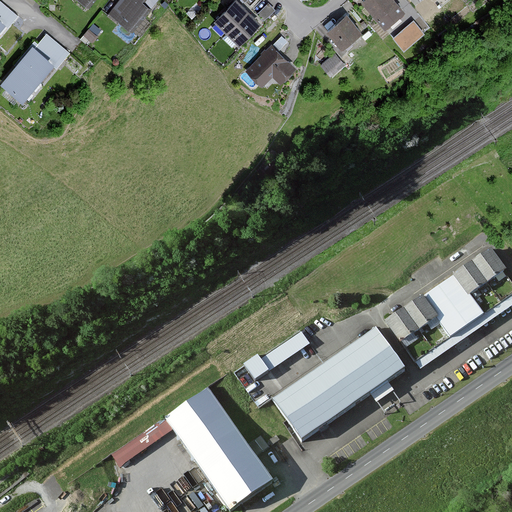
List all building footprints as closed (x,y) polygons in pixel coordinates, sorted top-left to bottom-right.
[(74,0),(86,9),(92,0),(74,0)] [(127,0),(117,13),(113,10),(108,16),(130,35),(155,6),(147,0),(127,0)] [(406,17),(390,0),(369,0),(361,7),(385,34),(406,17)] [(263,28),(235,2),(214,24),(241,50),(263,28)] [(0,35),(7,28),(9,30),(18,18),(0,3),(0,35)] [(275,12),(268,5),(258,15),(265,22),(275,12)] [(413,17),(393,35),(405,49),(425,30),(413,17)] [(363,37),(347,19),(328,36),(344,54),(363,37)] [(99,32),(91,26),(82,39),(90,44),(99,32)] [(35,50),(33,49),(0,89),(24,108),(56,69),(58,70),(70,56),(46,36),(35,50)] [(299,75),(272,47),(245,73),(263,91),(274,81),(283,90),(299,75)] [(345,69),(335,57),(321,69),(331,81),(345,69)] [(506,268),(490,246),(453,273),(454,273),(489,321),(511,305),(511,282),(503,270),(506,268)] [(489,321),(454,273),(424,295),(422,293),(384,320),(420,369),(489,321)] [(314,447),(322,459),(419,389),(375,330),(272,404),(307,452),(314,447)] [(302,333),(243,366),(253,383),(312,350),(302,333)] [(165,423),(228,511),(246,511),(275,492),(206,395),(165,423)] [(253,440),(258,451),(267,447),(261,436),(253,440)]
